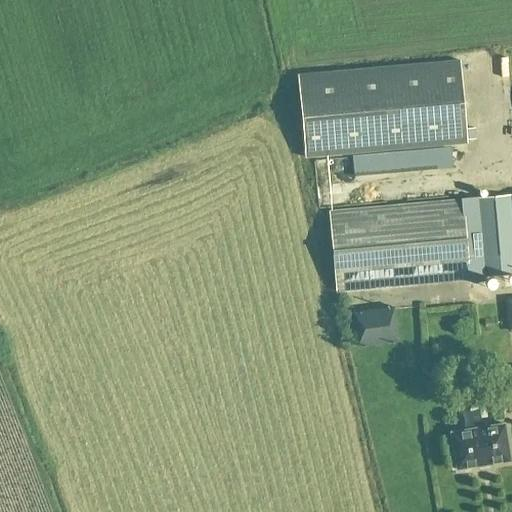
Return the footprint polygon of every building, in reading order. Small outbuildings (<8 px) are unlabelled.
[(459,60),(296,75),(304,160),(466,145),(466,141),(476,140),(475,128),(466,129),(459,60)] [(351,157),(353,177),(452,168),(450,149),(351,157)] [(511,194),(476,198),(482,278),(511,275),(511,194)] [(335,292),(467,281),(460,201),(328,212),(335,292)] [(391,310),(351,314),(354,347),(394,343),(391,310)] [(500,408),(511,406),(511,375),(495,378),(500,408)] [(451,433),(457,470),(510,461),(504,424),(451,433)]
